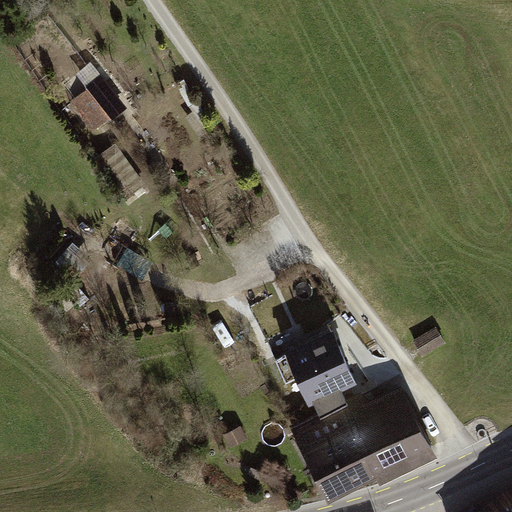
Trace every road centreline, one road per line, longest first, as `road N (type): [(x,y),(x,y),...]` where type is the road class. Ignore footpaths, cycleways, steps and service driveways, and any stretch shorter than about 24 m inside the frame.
road 1 (track): [(471,470),(385,338),(348,302),(154,0)]
road 2 (track): [(348,302),(230,301),(172,286),(61,218)]
